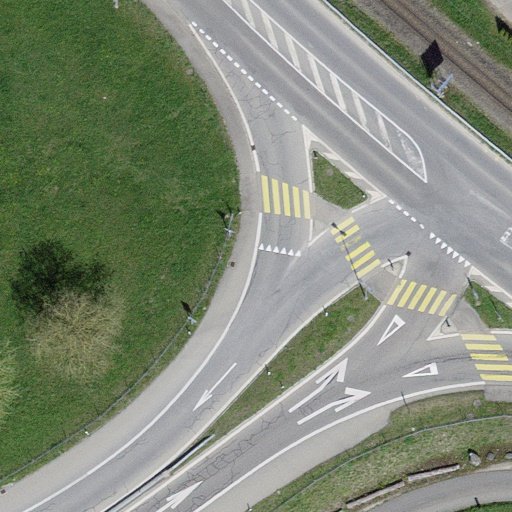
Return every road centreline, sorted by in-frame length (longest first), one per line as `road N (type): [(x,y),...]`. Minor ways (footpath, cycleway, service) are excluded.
road 1 (motorway): [(277,296),(208,393),(131,466),(64,511)]
road 2 (motorway): [(260,21),(289,175),(277,296)]
road 3 (motorway): [(157,511),(327,397),(390,365)]
road 4 (secondary): [(260,21),(466,196)]
road 5 (motorway): [(466,196),(327,259),(277,296)]
road 6 (motorway): [(390,365),(434,287),(466,196)]
road 7 (motorway): [(390,365),(511,358)]
